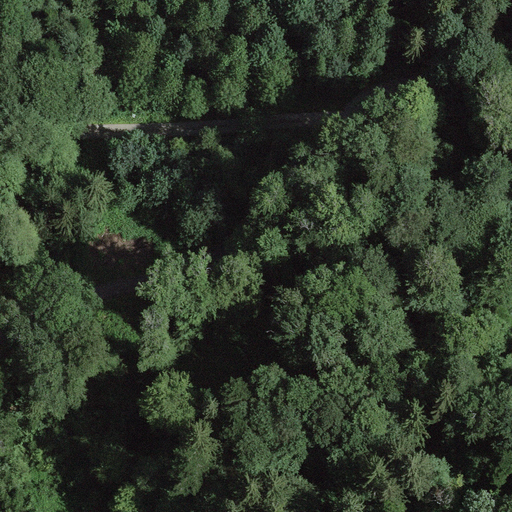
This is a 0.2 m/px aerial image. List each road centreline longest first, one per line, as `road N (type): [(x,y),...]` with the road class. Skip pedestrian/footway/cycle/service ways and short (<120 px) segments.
road 1 (track): [(511,50),(393,87),(265,224),(215,248),(98,281),(0,333)]
road 2 (track): [(0,137),(511,106)]
